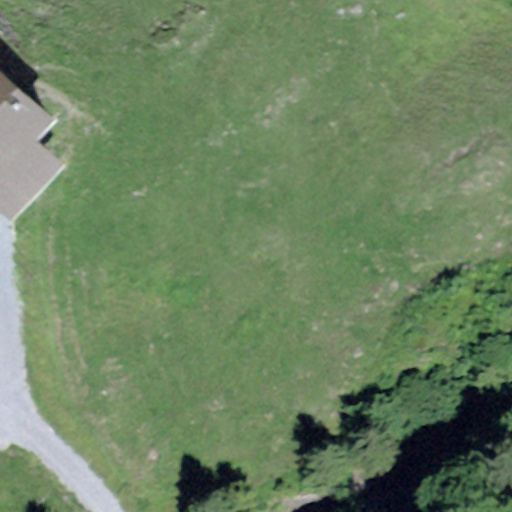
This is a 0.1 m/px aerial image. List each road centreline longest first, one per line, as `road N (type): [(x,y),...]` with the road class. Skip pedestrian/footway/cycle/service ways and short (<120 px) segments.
road 1 (track): [(104,511),(86,483),(0,401)]
road 2 (track): [(0,269),(13,414)]
